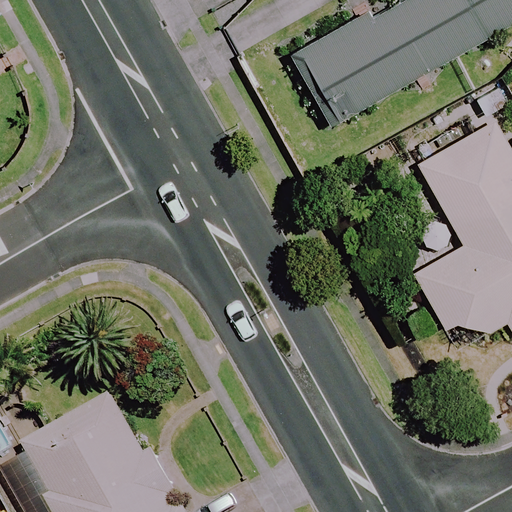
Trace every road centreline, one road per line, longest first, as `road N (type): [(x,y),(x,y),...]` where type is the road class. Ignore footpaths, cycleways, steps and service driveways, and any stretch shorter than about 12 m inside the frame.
road 1 (tertiary): [(182,156),(384,511)]
road 2 (residential): [(182,156),(0,266)]
road 3 (tertiary): [(85,0),(182,156)]
